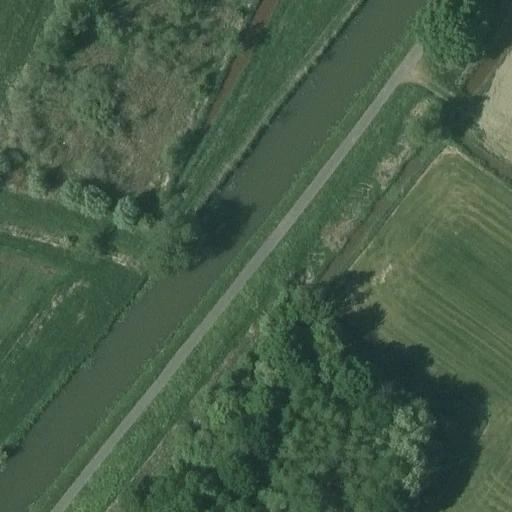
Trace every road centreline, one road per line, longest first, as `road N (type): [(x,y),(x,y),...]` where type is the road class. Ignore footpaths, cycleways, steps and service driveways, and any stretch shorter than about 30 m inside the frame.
road 1 (unclassified): [(455,0),(57,511)]
road 2 (track): [(88,235),(149,250),(347,0)]
